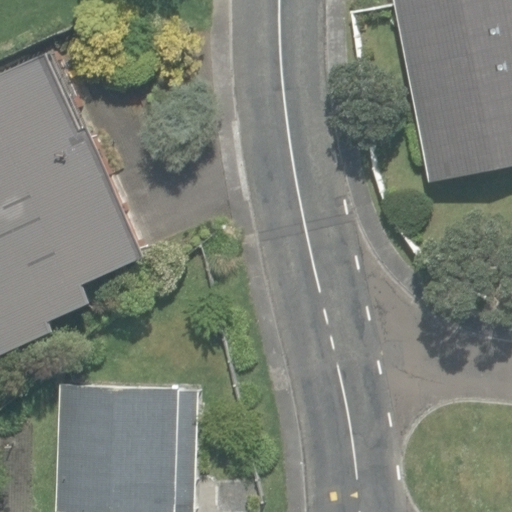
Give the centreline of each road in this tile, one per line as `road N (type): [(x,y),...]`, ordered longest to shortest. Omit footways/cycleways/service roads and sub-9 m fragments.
road 1 (residential): [(338,342),(275,96),(273,0)]
road 2 (residential): [(338,342),(511,359)]
road 3 (residential): [(357,511),(338,342)]
